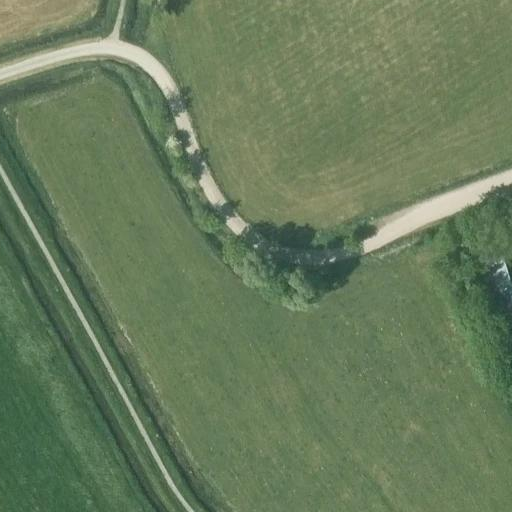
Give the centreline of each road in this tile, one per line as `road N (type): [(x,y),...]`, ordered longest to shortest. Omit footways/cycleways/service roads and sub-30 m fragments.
road 1 (track): [(511,196),(335,254),(275,253),(246,238),(206,190),(167,95)]
road 2 (unclassified): [(167,95),(145,62),(112,47),(62,52),(0,73)]
